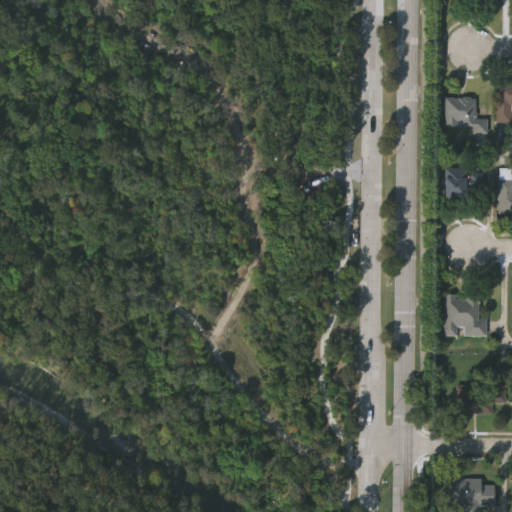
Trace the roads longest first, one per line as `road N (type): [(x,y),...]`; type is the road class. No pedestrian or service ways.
road 1 (secondary): [(401,511),(407,0)]
road 2 (secondary): [(372,0),(371,511)]
road 3 (residential): [(372,445),(511,446)]
